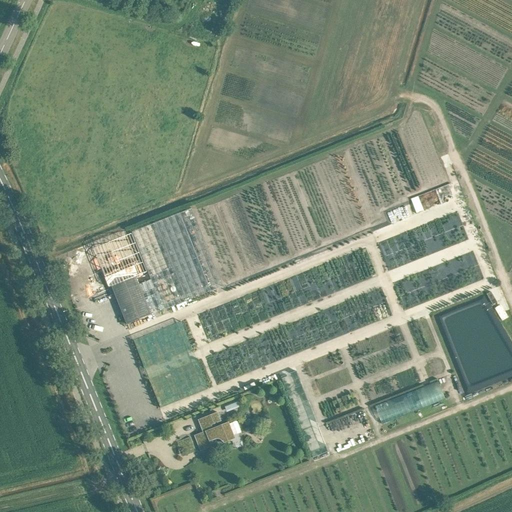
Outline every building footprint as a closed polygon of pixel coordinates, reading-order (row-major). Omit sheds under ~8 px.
[(147,274),(145,274),(143,269),(133,273),(135,276),(120,282),(111,286),(126,324),(222,286),(191,208),(131,232),(147,274)] [(325,452),(295,364),(279,369),(310,457),(325,452)] [(381,423),(445,400),(438,380),(374,403),(381,423)] [(238,402),(224,406),(226,410),(239,407),(238,402)] [(214,428),(213,424),(221,421),(217,412),(197,420),(202,432),(194,435),(200,451),(212,446),(209,441),(215,439),(216,438),(218,438),(219,439),(220,440),(221,440),(222,442),(223,443),(234,439),(228,422),(214,428)] [(190,437),(177,442),(183,457),(196,452),(195,451),(193,452),(191,445),(193,445),(193,444),(191,445),(188,439),(190,438),(190,437)]
